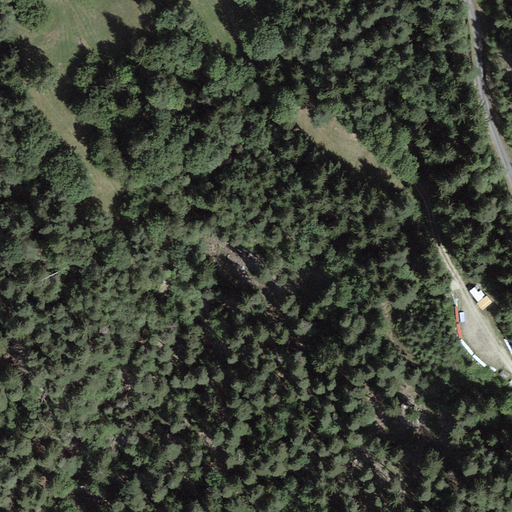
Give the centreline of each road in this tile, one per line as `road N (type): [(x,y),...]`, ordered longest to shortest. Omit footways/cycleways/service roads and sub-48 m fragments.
road 1 (track): [(418,181),(311,93),(276,0)]
road 2 (track): [(511,364),(418,181)]
road 3 (unclassified): [(459,0),(511,171)]
